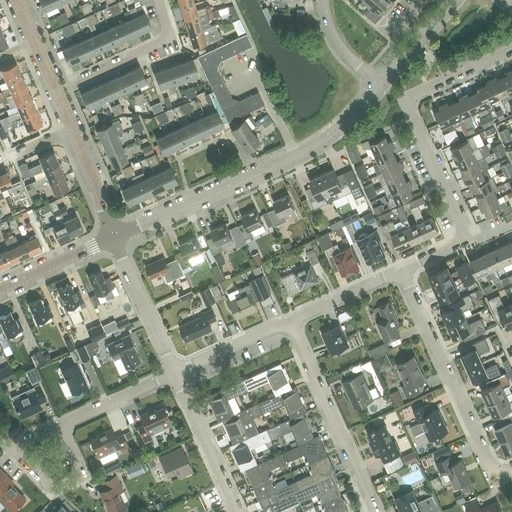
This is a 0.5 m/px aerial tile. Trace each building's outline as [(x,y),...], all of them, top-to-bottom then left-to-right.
[(56,5),(54,0),(39,0),(44,10),(56,5)] [(376,0),(370,7),(374,11),(376,9),(380,12),(381,11),(384,14),(394,3),(391,0),(376,0)] [(88,12),(92,10),(88,2),(84,4),(88,12)] [(116,14),(121,12),(117,3),(115,4),(112,5),(116,14)] [(194,3),(181,7),(185,20),(211,12),(210,6),(196,10),(194,3)] [(84,4),(79,6),(83,14),(88,12),(84,4)] [(132,18),(139,33),(151,27),(144,12),(140,4),(134,6),(138,15),(132,18)] [(108,7),(112,16),(116,14),(112,5),(108,7)] [(238,17),(233,5),(228,7),(232,19),(238,17)] [(139,33),(132,18),(129,10),(123,13),(127,20),(120,23),(127,38),(139,33)] [(211,12),(185,20),(189,33),(210,26),(208,19),(220,15),(218,10),(211,12)] [(263,13),(270,27),(275,24),(269,11),(263,13)] [(64,23),(69,21),(65,12),(60,14),(64,23)] [(93,24),(97,22),(93,13),(89,15),(93,24)] [(56,16),(60,25),(64,23),(60,14),(56,16)] [(88,26),(93,24),(89,15),(85,17),(88,26)] [(120,23),(109,28),(116,43),(127,38),(120,23)] [(70,34),(74,32),(70,24),(66,26),(70,34)] [(104,30),(97,33),(104,48),(116,43),(109,28),(107,24),(102,26),(104,30)] [(210,26),(189,33),(193,46),(220,37),(216,24),(210,26)] [(62,27),(65,36),(70,34),(66,26),(62,27)] [(0,47),(8,44),(3,32),(0,32),(0,47)] [(97,33),(86,39),(92,54),(104,48),(97,33)] [(240,36),(246,49),(252,46),(246,33),(240,36)] [(240,36),(209,50),(215,63),(218,64),(220,61),(246,49),(240,36)] [(86,39),(74,44),(81,59),(92,54),(86,39)] [(81,59),(74,44),(62,49),(69,64),(81,59)] [(215,63),(209,50),(197,56),(207,79),(220,73),(217,67),(218,64),(215,63)] [(192,59),(180,63),(185,78),(198,74),(192,59)] [(7,81),(21,75),(16,62),(0,69),(0,76),(4,75),(7,81)] [(180,63),(167,68),(172,82),(185,78),(180,63)] [(140,67),(128,72),(134,86),(146,81),(140,67)] [(156,76),(151,78),(157,97),(163,95),(160,87),(172,82),(167,68),(155,72),(156,76)] [(511,72),(511,70),(506,72),(508,74),(502,77),(511,96),(511,72)] [(128,72),(116,78),(123,91),(134,86),(128,72)] [(232,99),(220,73),(207,79),(213,91),(222,109),(234,103),(235,100),(232,99)] [(0,91),(0,97),(0,98),(27,87),(21,75),(7,81),(9,87),(0,91)] [(496,77),(492,79),(500,97),(502,101),(511,96),(502,77),(497,79),(496,77)] [(123,91),(116,78),(105,83),(111,97),(123,91)] [(500,97),(492,79),(487,81),(488,83),(483,86),(490,102),(490,101),(500,97)] [(111,97),(105,83),(93,88),(99,102),(111,97)] [(490,102),(483,86),(478,88),(479,90),(474,93),(481,109),(492,104),(490,101),(490,102)] [(27,87),(0,98),(3,104),(8,102),(11,108),(17,105),(32,99),(32,98),(27,87)] [(81,94),(86,105),(88,107),(99,102),(93,88),(81,94)] [(227,121),(222,109),(213,91),(204,95),(208,104),(212,102),(216,111),(205,116),(211,130),(224,125),(223,124),(227,121)] [(138,94),(142,103),(146,101),(142,92),(138,94)] [(239,101),(235,100),(234,103),(222,109),(227,121),(264,104),(258,92),(239,101)] [(481,109),(474,93),(469,95),(468,93),(463,95),(472,113),(481,109)] [(137,105),(142,103),(138,94),(134,96),(137,105)] [(459,99),(454,102),(464,123),(469,134),(474,131),(467,115),(472,113),(463,95),(458,97),(459,99)] [(6,117),(0,119),(3,125),(10,122),(37,111),(37,110),(32,99),(17,105),(19,111),(9,116),(6,117)] [(189,101),(184,103),(188,112),(193,110),(189,101)] [(150,107),(153,114),(162,110),(159,102),(150,107)] [(464,123),(454,102),(449,104),(448,102),(444,104),(452,122),(454,128),(464,123)] [(184,114),(188,112),(184,103),(180,105),(184,114)] [(452,122),(444,104),(439,106),(440,108),(434,111),(435,111),(433,112),(435,118),(438,117),(443,130),(449,127),(450,130),(454,128),(452,122)] [(115,105),(110,107),(114,116),(119,114),(115,105)] [(500,120),(505,117),(501,109),(495,112),(500,120)] [(37,111),(10,122),(13,128),(24,123),(27,129),(42,123),(37,111)] [(164,111),(160,113),(164,122),(168,120),(164,111)] [(96,113),(91,115),(95,124),(100,122),(99,122),(96,115),(96,114),(96,113)] [(160,124),(164,122),(160,113),(155,115),(160,124)] [(258,119),(254,122),(258,126),(261,123),(269,117),(266,114),(266,113),(258,119)] [(491,114),(485,117),(489,125),(494,122),(491,114)] [(211,130),(205,116),(193,122),(199,136),(211,130)] [(261,123),(264,127),(272,121),(269,117),(261,123)] [(489,125),(485,117),(480,119),(483,127),(489,125)] [(118,120),(97,129),(102,141),(116,135),(123,132),(118,120)] [(140,120),(131,124),(133,128),(142,124),(140,120)] [(238,140),(251,130),(243,120),(230,129),(238,140)] [(193,122),(181,127),(187,142),(199,136),(193,122)] [(493,126),(485,130),(487,135),(495,131),(493,126)] [(181,127),(169,133),(175,147),(187,142),(181,127)] [(501,137),(509,133),(507,128),(499,131),(501,137)] [(450,143),(459,139),(455,129),(445,134),(450,143)] [(259,141),(251,130),(238,140),(246,151),(259,141)] [(173,148),(175,147),(169,133),(157,138),(163,153),(173,148)] [(511,138),(509,133),(501,137),(504,142),(511,138)] [(116,135),(102,141),(107,153),(122,147),(116,135)] [(374,153),(392,144),(390,140),(388,141),(385,135),(376,139),(375,137),(361,143),(364,149),(372,148),(374,153)] [(478,147),(473,135),(467,138),(468,140),(452,147),(455,153),(453,154),(455,158),(478,147)] [(495,152),(503,148),(500,143),(492,147),(495,152)] [(143,153),(152,149),(150,144),(141,148),(143,153)] [(392,144),(374,153),(369,155),(373,164),(394,155),(392,150),(394,149),(392,144)] [(480,146),(478,147),(455,158),(457,162),(459,161),(461,167),(482,157),(482,158),(484,157),(480,146)] [(127,159),(122,147),(107,153),(112,166),(127,159)] [(356,148),(354,149),(348,152),(352,163),(361,159),(356,148)] [(503,148),(495,152),(497,157),(505,154),(503,148)] [(44,169),(59,163),(53,151),(38,157),(41,163),(28,168),(26,162),(18,166),(24,178),(33,174),(44,169)] [(158,162),(154,154),(146,158),(150,166),(158,162)] [(397,161),(394,155),(373,164),(378,174),(401,164),(399,160),(397,161)] [(484,157),(482,158),(482,157),(461,167),(464,172),(462,173),(464,178),(481,170),(481,169),(487,167),(488,166),(484,157)] [(31,183),(25,186),(27,190),(34,187),(49,181),(64,174),(59,163),(44,169),(33,174),(36,180),(31,182),(31,183)] [(357,172),(365,168),(363,163),(355,167),(357,172)] [(503,171),(511,168),(509,163),(501,166),(503,171)] [(401,164),(378,174),(382,185),(403,175),(401,170),(403,169),(401,164)] [(134,173),(131,165),(122,169),(126,177),(134,173)] [(158,172),(165,187),(177,181),(170,166),(158,172)] [(481,170),(464,178),(466,182),(468,181),(470,187),(491,177),(487,167),(481,169),(481,170)] [(322,174),(333,200),(337,207),(349,202),(345,194),(352,191),(355,198),(363,195),(352,168),(351,169),(343,173),(345,178),(339,181),(333,169),(322,174)] [(368,174),(365,168),(357,172),(360,178),(368,174)] [(0,187),(1,189),(6,186),(10,194),(11,193),(14,199),(26,194),(19,179),(12,183),(6,171),(1,173),(0,172),(0,187)] [(158,172),(146,178),(153,192),(165,187),(158,172)] [(69,187),(64,174),(49,181),(54,193),(69,187)] [(333,200),(322,174),(310,180),(315,191),(307,195),(313,209),(333,200)] [(406,181),(403,175),(382,185),(387,194),(410,184),(408,180),(406,181)] [(492,176),(491,177),(470,187),(472,191),(475,190),(477,195),(493,188),(497,187),(492,176)] [(153,192),(146,178),(134,183),(140,198),(153,192)] [(140,198),(134,183),(122,189),(128,204),(140,198)] [(366,192),(374,188),(372,183),(363,187),(366,192)] [(410,184),(387,194),(389,200),(386,201),(389,207),(398,203),(397,202),(412,195),(410,189),(412,188),(410,184)] [(36,192),(34,187),(27,190),(29,195),(36,192)] [(377,194),(374,188),(366,192),(368,198),(377,194)] [(493,188),(477,195),(480,201),(477,202),(479,206),(497,198),(493,188)] [(295,209),(288,194),(274,201),(277,207),(268,211),(275,226),(286,221),(283,214),(295,209)] [(418,222),(425,237),(432,234),(433,235),(437,233),(437,232),(439,231),(432,216),(424,219),(418,205),(425,201),(423,196),(409,202),(418,222)] [(497,198),(479,206),(481,210),(484,209),(486,215),(501,208),(502,208),(501,207),(506,205),(504,201),(499,203),(497,198)] [(55,200),(49,202),(53,211),(55,210),(59,208),(55,200)] [(381,204),(373,208),(375,213),(384,210),(381,204)] [(502,208),(501,208),(503,212),(511,209),(509,204),(506,206),(506,205),(501,207),(502,208)] [(418,222),(411,225),(402,205),(396,208),(405,229),(405,228),(412,243),(419,240),(419,241),(424,239),(424,238),(425,237),(418,222)] [(65,206),(59,208),(62,215),(68,212),(65,206)] [(35,223),(41,221),(36,207),(30,209),(35,223)] [(71,235),(64,220),(62,215),(59,208),(55,210),(53,211),(58,223),(52,226),(59,240),(71,235)] [(390,218),(398,215),(395,208),(387,211),(390,218)] [(237,225),(244,240),(254,236),(251,229),(262,224),(256,209),(242,216),(245,222),(237,225)] [(357,212),(350,216),(352,221),(360,218),(357,212)] [(76,215),(64,220),(71,235),(83,229),(76,215)] [(350,216),(342,219),(344,225),(352,221),(350,216)] [(367,227),(376,224),(374,216),(365,218),(367,227)] [(344,225),(342,219),(330,225),(333,230),(334,230),(342,226),(344,225)] [(405,228),(405,229),(397,232),(392,221),(381,226),(387,239),(393,236),(398,249),(405,246),(406,248),(411,245),(410,244),(412,243),(405,228)] [(224,249),(221,243),(232,238),(225,223),(211,229),(214,236),(206,239),(213,254),(224,249)] [(3,224),(0,225),(0,229),(2,233),(9,248),(2,251),(8,264),(19,258),(7,231),(5,228),(3,224)] [(237,225),(230,229),(238,248),(246,244),(244,240),(237,225)] [(341,236),(345,234),(342,226),(334,230),(336,234),(341,236)] [(7,231),(19,258),(30,253),(25,241),(19,243),(19,244),(15,236),(14,236),(11,229),(10,230),(7,231)] [(364,254),(368,263),(384,256),(377,241),(381,239),(377,230),(367,235),(366,233),(365,233),(360,235),(359,236),(360,238),(358,239),(362,248),(360,248),(360,249),(362,254),(363,255),(364,254)] [(31,238),(25,241),(30,253),(42,248),(35,234),(30,236),(31,238)] [(181,243),(184,250),(175,254),(182,268),(192,264),(189,257),(201,252),(194,237),(181,243)] [(292,246),(289,241),(283,244),(286,249),(292,246)] [(511,253),(507,243),(494,249),(502,265),(511,260),(511,253)] [(340,269),(343,274),(358,268),(349,248),(340,251),(337,244),(325,249),(335,271),(340,269)] [(203,251),(209,262),(215,259),(210,248),(203,251)] [(502,265),(494,249),(482,255),(493,278),(497,288),(503,286),(510,283),(507,276),(500,280),(500,279),(495,269),(502,265)] [(312,265),(319,262),(314,251),(307,254),(312,265)] [(258,252),(252,255),(256,265),(262,263),(258,252)] [(214,256),(218,266),(225,263),(221,253),(214,256)] [(470,261),(477,277),(484,273),(487,281),(493,278),(482,255),(470,261)] [(167,282),(184,275),(178,261),(167,266),(164,258),(146,266),(152,278),(163,273),(167,282)] [(429,275),(435,288),(471,271),(467,262),(456,267),(457,270),(450,274),(447,267),(435,272),(434,270),(429,273),(430,274),(429,275)] [(212,275),(215,282),(224,278),(223,276),(221,273),(217,265),(211,267),(213,271),(212,275)] [(259,265),(252,269),(255,275),(262,272),(259,265)] [(310,265),(282,278),(288,290),(299,285),(301,289),(318,282),(310,265)] [(100,270),(88,276),(96,293),(97,294),(103,292),(106,299),(114,295),(110,288),(113,287),(110,281),(105,283),(100,270)] [(464,285),(475,280),(471,271),(435,288),(435,290),(434,290),(437,297),(438,296),(440,300),(459,292),(455,285),(463,282),(464,285)] [(271,294),(263,275),(249,282),(249,283),(238,289),(241,296),(230,301),(237,318),(257,309),(254,301),(271,294)] [(187,279),(180,282),(184,290),(190,287),(187,279)] [(75,297),(70,284),(58,290),(65,305),(62,306),(66,315),(85,306),(83,301),(80,295),(75,297)] [(213,295),(220,292),(217,284),(210,288),(213,295)] [(485,294),(493,290),(491,284),(482,288),(485,294)] [(209,287),(200,291),(206,305),(215,301),(209,287)] [(179,293),(182,300),(194,294),(191,288),(179,293)] [(447,325),(466,317),(463,311),(475,305),(469,294),(448,303),(451,309),(442,313),(447,325)] [(507,328),(511,325),(511,305),(511,304),(505,307),(499,295),(487,300),(498,323),(498,324),(499,324),(497,319),(502,317),(507,328)] [(52,314),(50,309),(46,311),(40,298),(28,304),(36,322),(52,314)] [(377,323),(385,340),(400,333),(396,324),(398,323),(389,302),(378,307),(384,320),(377,323)] [(340,320),(351,315),(348,307),(337,313),(340,320)] [(216,320),(211,309),(202,313),(203,316),(180,327),(186,341),(212,330),(209,324),(216,320)] [(9,334),(10,336),(15,334),(14,332),(23,328),(21,322),(16,324),(10,311),(9,312),(8,311),(4,313),(4,314),(0,315),(0,325),(0,326),(2,325),(7,335),(9,334)] [(469,336),(469,337),(486,330),(485,329),(480,318),(469,323),(466,317),(447,325),(453,338),(467,332),(469,336)] [(130,323),(127,318),(116,323),(119,329),(130,323)] [(100,324),(87,330),(92,341),(96,339),(105,335),(100,324)] [(348,345),(339,325),(322,333),(332,353),(348,345)] [(15,339),(27,334),(25,330),(13,335),(15,339)] [(140,362),(134,350),(136,349),(130,334),(106,345),(113,359),(120,356),(126,369),(140,362)] [(69,351),(76,348),(71,337),(64,340),(69,351)] [(466,367),(482,360),(479,354),(489,350),(484,338),(471,345),(473,350),(461,355),(466,367)] [(84,344),(87,350),(99,345),(96,339),(92,341),(84,344)] [(372,358),(390,349),(386,341),(368,350),(372,358)] [(84,344),(76,348),(82,361),(90,357),(87,350),(84,344)] [(30,355),(35,367),(45,362),(40,351),(30,355)] [(373,358),(379,371),(392,365),(386,352),(373,358)] [(42,356),(45,361),(51,358),(48,353),(42,356)] [(424,380),(414,356),(397,364),(406,384),(401,387),(405,397),(420,391),(417,383),(424,380)] [(370,360),(360,364),(361,366),(370,371),(371,371),(373,376),(378,389),(379,389),(381,394),(382,394),(386,393),(370,360)] [(486,382),(490,380),(501,375),(501,374),(496,364),(485,369),(482,362),(467,368),(473,381),(485,376),(487,381),(486,381),(486,382)] [(87,386),(77,363),(62,370),(72,393),(82,389),(81,388),(87,386)] [(275,395),(291,388),(280,363),(244,380),(249,390),(268,381),(275,395)] [(0,383),(16,376),(10,365),(0,369),(0,383)] [(26,372),(32,384),(42,380),(36,367),(26,372)] [(482,397),(486,404),(506,395),(503,388),(510,385),(504,373),(501,374),(501,375),(490,380),(492,385),(482,390),(484,396),(482,397)] [(354,407),(372,399),(361,374),(342,382),(354,407)] [(249,390),(244,380),(207,397),(218,422),(222,420),(221,420),(234,414),(228,399),(249,390)] [(12,397),(21,417),(41,408),(38,402),(45,400),(38,385),(12,397)] [(291,388),(275,395),(259,403),(264,413),(283,404),(290,418),(303,413),(307,412),(295,386),(291,388)] [(389,394),(395,406),(403,402),(397,390),(389,394)] [(503,417),(503,418),(511,413),(511,400),(509,402),(506,395),(486,404),(489,411),(491,410),(493,416),(504,411),(506,416),(503,417)] [(234,414),(221,420),(222,420),(233,444),(249,437),(243,422),(264,413),(259,403),(234,414)] [(419,423),(410,427),(414,435),(426,430),(430,439),(447,431),(437,409),(429,413),(425,405),(413,410),(419,423)] [(152,439),(150,433),(170,424),(162,407),(151,413),(150,411),(139,416),(144,425),(138,427),(145,442),(152,439)] [(270,428),(267,429),(271,439),(291,430),(298,445),(314,438),(303,413),(290,418),(290,419),(270,428)] [(495,429),(500,441),(511,435),(511,422),(511,421),(511,413),(503,418),(499,420),(502,426),(495,429)] [(402,437),(408,434),(402,420),(396,423),(402,437)] [(383,461),(400,453),(394,441),(392,442),(384,425),(375,429),(375,428),(372,429),(372,431),(368,433),(374,446),(371,447),(376,456),(380,454),(383,461)] [(128,449),(122,434),(115,437),(111,428),(100,433),(101,435),(90,440),(98,457),(119,447),(122,452),(128,449)] [(249,437),(233,444),(229,446),(241,471),(245,469),(257,464),(250,449),(271,439),(267,429),(249,437)] [(511,435),(500,441),(506,453),(511,450),(511,435)] [(292,448),(282,452),(287,462),(303,455),(308,464),(326,455),(318,436),(314,438),(298,445),(297,446),(292,448)] [(448,446),(440,449),(444,456),(451,453),(448,446)] [(178,455),(176,450),(159,457),(168,475),(176,471),(179,478),(192,471),(183,452),(178,455)] [(401,456),(405,465),(417,459),(413,451),(401,456)] [(260,462),(257,464),(245,469),(254,488),(273,480),(268,470),(287,462),(282,452),(265,460),(260,462)] [(312,474),(295,481),(300,490),(331,476),(332,476),(335,475),(326,455),(308,464),(312,474)] [(459,485),(463,492),(473,487),(470,480),(460,460),(453,463),(449,456),(436,462),(441,474),(447,471),(455,487),(459,485)] [(155,465),(152,457),(146,460),(149,467),(155,465)] [(410,464),(413,471),(419,468),(416,461),(410,464)] [(140,462),(125,468),(129,478),(144,472),(140,462)] [(122,469),(120,464),(119,463),(104,470),(107,476),(122,469)] [(13,483),(0,469),(0,499),(11,511),(15,511),(20,507),(18,505),(24,499),(11,485),(13,483)] [(100,492),(108,511),(113,511),(125,507),(118,491),(121,489),(115,476),(102,482),(106,490),(100,492)] [(331,476),(300,490),(295,492),(300,502),(316,495),(320,504),(339,495),(331,477),(332,476),(331,476)] [(273,480),(254,488),(262,507),(295,492),(300,490),(295,481),(277,489),(273,480)] [(421,501),(417,503),(411,491),(395,498),(401,511),(435,511),(439,511),(441,510),(433,493),(431,494),(436,503),(425,508),(421,501)] [(262,507),(258,509),(259,511),(281,511),(281,510),(300,502),(295,492),(262,507)] [(323,511),(347,511),(339,495),(320,504),(323,511)] [(163,507),(161,501),(155,504),(157,510),(163,507)] [(501,511),(497,502),(481,509),(478,503),(466,508),(467,511),(501,511)]
